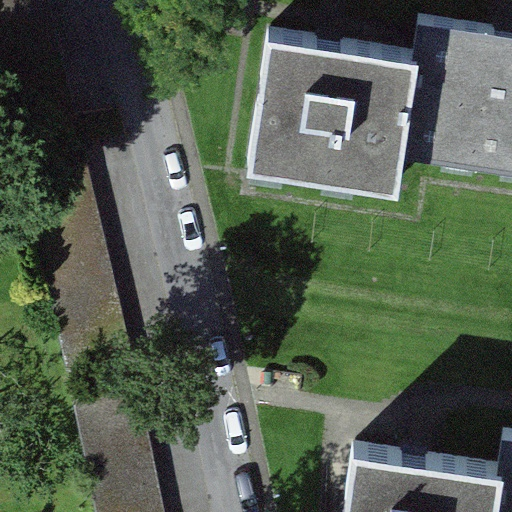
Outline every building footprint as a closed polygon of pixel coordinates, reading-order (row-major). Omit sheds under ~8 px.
[(55,0),(0,0),(0,26),(24,129),(83,115),(55,0)] [(511,25),(432,14),(427,49),(413,152),(511,166),(511,25)] [(341,37),(277,28),(257,165),(408,187),(413,152),(427,49),(341,37)] [(86,144),(28,158),(78,367),(137,353),(86,144)] [(170,511),(145,385),(87,396),(110,511),(170,511)] [(436,456),(362,445),(351,511),(505,511),(511,467),(436,456)]
